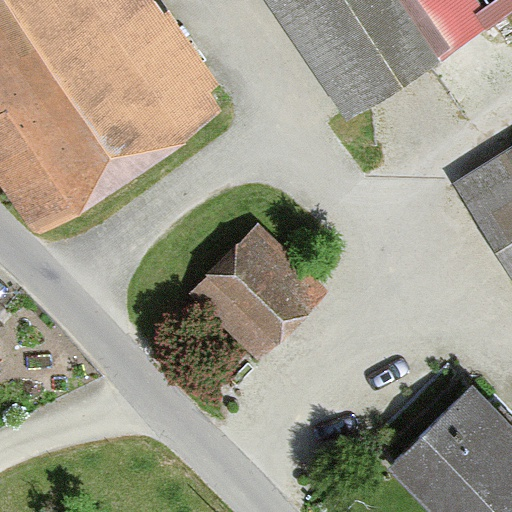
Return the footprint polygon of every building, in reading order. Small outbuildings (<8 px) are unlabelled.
[(0,0),(0,183),(35,233),(216,106),(141,0),(0,0)] [(511,0),(252,0),(337,126),(511,8),(511,0)] [(511,140),(446,181),(511,287),(511,140)] [(184,292),(260,354),(319,281),(243,220),(184,292)] [(511,511),(511,425),(463,379),(380,464),(430,511),(511,511)]
